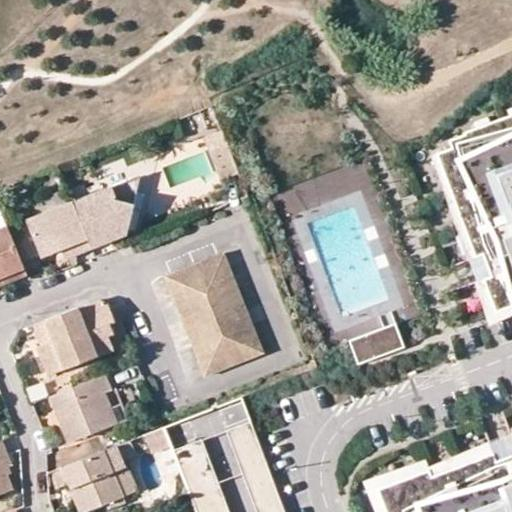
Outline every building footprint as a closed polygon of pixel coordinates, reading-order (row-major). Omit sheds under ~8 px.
[(213,108),(199,114),(208,134),(221,129),(213,108)] [(497,312),(511,306),(511,114),(466,132),(466,134),(450,140),(453,147),(438,153),(477,256),(484,253),(492,276),(485,279),(497,312)] [(201,137),(207,153),(227,144),(221,129),(208,134),(201,137)] [(477,256),(438,153),(432,155),(468,260),(477,256)] [(138,173),(128,177),(133,191),(138,173)] [(133,191),(128,177),(98,189),(95,182),(83,187),(86,194),(70,201),(88,248),(100,243),(99,237),(108,234),(109,240),(123,234),(131,202),(133,191)] [(88,248),(70,201),(23,219),(24,221),(37,255),(38,256),(58,248),(68,244),(73,254),(88,248)] [(24,221),(18,224),(31,257),(37,255),(24,221)] [(23,274),(4,227),(0,228),(0,275),(5,273),(7,280),(23,274)] [(99,237),(100,243),(109,240),(108,234),(99,237)] [(62,259),(73,254),(68,244),(58,248),(62,259)] [(227,254),(167,277),(207,377),(267,354),(227,254)] [(511,306),(497,312),(485,279),(475,282),(490,325),(511,317),(511,306)] [(108,308),(93,301),(43,321),(48,336),(52,335),(53,340),(39,346),(36,347),(48,376),(113,349),(108,335),(112,334),(109,325),(114,323),(108,308)] [(43,321),(32,325),(39,346),(53,340),(52,335),(48,336),(43,321)] [(395,326),(349,343),(358,365),(403,348),(395,326)] [(108,390),(103,374),(46,397),(52,410),(58,410),(64,424),(60,429),(66,443),(111,425),(98,394),(108,390)] [(58,410),(52,410),(60,429),(64,424),(58,410)] [(222,430),(253,511),(281,511),(247,421),(222,430)] [(225,511),(198,439),(169,450),(193,511),(225,511)] [(128,440),(102,451),(121,498),(135,492),(122,459),(133,455),(128,440)] [(426,459),(364,480),(376,511),(386,511),(378,489),(430,469),(433,476),(494,453),(489,441),(429,466),(426,459)] [(2,457),(0,451),(0,492),(9,489),(4,477),(6,476),(3,467),(5,466),(2,457)] [(102,451),(48,473),(55,490),(68,484),(79,511),(84,511),(121,498),(102,451)] [(511,511),(511,456),(497,462),(494,453),(433,476),(430,469),(378,489),(386,511),(511,511)]
